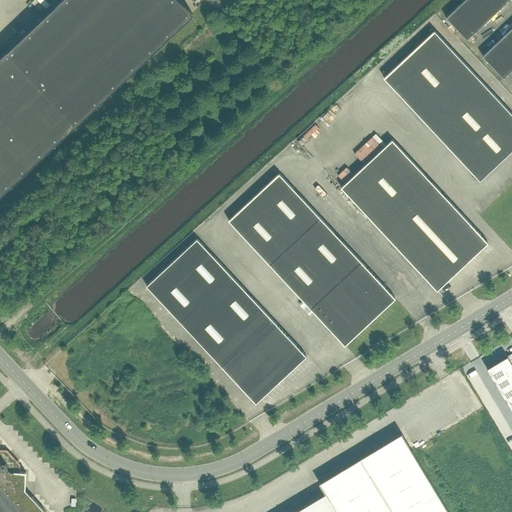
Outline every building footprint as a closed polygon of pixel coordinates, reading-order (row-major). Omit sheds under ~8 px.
[(0,195),(192,14),(179,0),(59,0),(0,56),(0,195)] [(511,0),(463,0),(446,17),(467,39),(508,0),(511,0)] [(511,26),(482,55),(503,78),(511,69),(511,26)] [(511,113),(434,30),(384,77),(480,180),(511,149),(511,113)] [(392,139),(341,187),(437,290),(488,242),(392,139)] [(279,173),(228,220),(344,345),(345,344),(395,297),(279,173)] [(306,355),(197,238),(146,285),(256,402),(306,355)] [(511,363),(510,360),(507,355),(486,368),(494,380),(511,369),(511,363)] [(511,369),(494,380),(500,390),(511,382),(511,369)] [(511,395),(511,382),(500,390),(505,399),(511,395)] [(0,511),(46,511),(31,495),(25,495),(26,471),(18,471),(19,464),(6,450),(0,449),(0,511)] [(449,511),(412,449),(330,499),(326,492),(325,492),(292,511),(449,511)]
